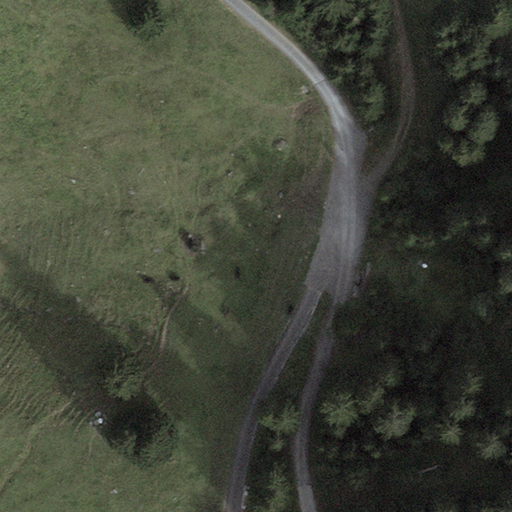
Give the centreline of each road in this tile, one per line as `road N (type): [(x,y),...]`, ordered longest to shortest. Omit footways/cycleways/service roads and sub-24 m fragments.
road 1 (track): [(326,263),(354,183),(339,102),(240,0)]
road 2 (track): [(318,511),(304,443),(349,279),(326,263)]
road 3 (track): [(326,263),(251,431),(239,511)]
